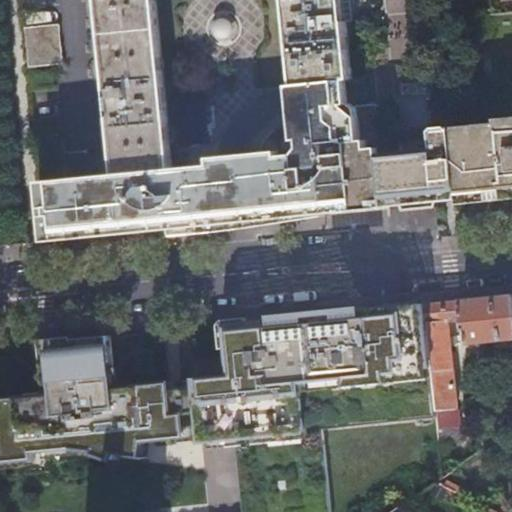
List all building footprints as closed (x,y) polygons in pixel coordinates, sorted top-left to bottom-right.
[(429,112),(431,130),(398,133),(396,115),(374,103),(348,105),(346,93),(345,79),(350,79),(344,16),(352,15),(350,1),(343,2),(342,0),(285,0),(294,83),(288,83),(290,98),(291,121),(280,125),(270,133),(263,142),(259,153),(229,156),(212,157),(213,164),(171,168),(168,142),(174,142),(173,124),(167,125),(154,0),(98,0),(108,96),(100,97),(101,111),(109,110),(115,174),(77,177),(37,181),(42,242),(82,238),(145,231),(171,228),(171,234),(237,226),(326,215),(325,213),(344,211),(378,207),(387,206),(401,205),(404,210),(421,208),(437,207),(439,201),(458,199),(451,129),(449,110),(429,112)] [(498,13),(497,0),(490,0),(492,14),(498,13)] [(511,0),(497,0),(498,13),(511,12),(511,0)] [(58,25),(25,27),(28,68),(61,65),(58,25)] [(449,110),(448,93),(446,93),(429,111),(429,112),(449,110)] [(451,129),(458,199),(458,205),(511,200),(511,116),(495,118),(495,124),(451,129)] [(505,353),(504,340),(511,339),(511,294),(425,303),(436,418),(438,429),(458,426),(448,322),(463,321),(464,329),(467,329),(468,343),(490,341),(491,354),(505,353)] [(145,385),(121,387),(119,367),(114,368),(111,335),(73,338),(73,336),(40,340),(47,394),(28,396),(28,397),(0,399),(0,414),(0,418),(0,437),(2,438),(3,445),(0,445),(3,469),(29,466),(28,460),(30,459),(35,459),(34,452),(43,451),(44,457),(73,454),(72,448),(73,448),(94,451),(93,453),(112,459),(114,454),(145,458),(147,441),(173,438),(174,443),(202,440),(202,442),(233,439),(233,442),(237,442),(243,511),(331,511),(323,430),(436,418),(425,303),(374,308),(229,323),(234,371),(196,376),(197,379),(163,382),(162,381),(145,383),(145,385)] [(511,359),(501,361),(504,384),(511,383),(511,359)] [(442,477),(436,482),(476,501),(499,455),(484,448),(442,477)]
